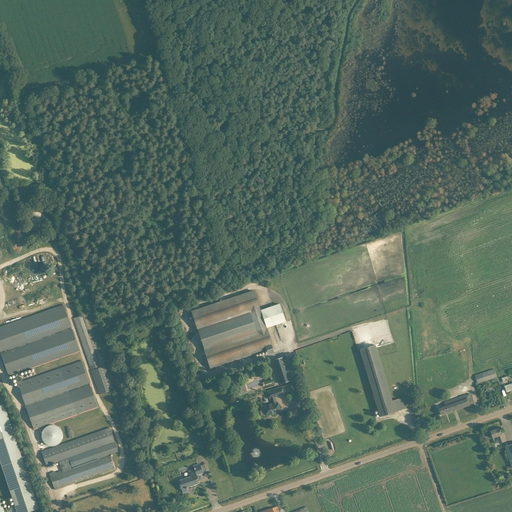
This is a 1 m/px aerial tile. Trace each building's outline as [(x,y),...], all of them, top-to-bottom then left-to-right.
[(218,366),(239,359),(266,350),(268,354),(274,352),(272,348),(273,348),(266,328),(285,321),(279,304),(260,311),(254,291),(249,292),(191,312),(197,331),(203,350),(209,369),(211,368),(212,372),(219,370),(218,366)] [(66,305),(0,325),(0,348),(8,375),(16,373),(16,372),(80,352),(66,305)] [(359,350),(360,352),(379,417),(395,412),(405,409),(402,398),(392,401),(375,345),(359,350)] [(287,369),(283,357),(273,360),(280,384),(290,381),(288,373),(290,372),(288,368),(287,369)] [(33,428),(98,409),(85,361),(22,379),(21,376),(18,377),(33,428)] [(113,390),(105,366),(102,367),(91,371),(99,395),(113,390)] [(478,384),(497,377),(494,369),(475,375),(478,384)] [(235,384),(237,392),(243,390),(240,382),(235,384)] [(282,387),(277,388),(267,392),(270,399),(272,404),(264,406),(264,408),(263,408),(261,409),(260,411),(260,413),(261,414),(263,415),(265,415),(266,415),(267,416),(278,412),(277,410),(279,409),(277,402),(276,402),(275,397),(284,394),(282,387)] [(442,415),(473,404),(470,393),(444,402),(445,405),(439,407),(442,415)] [(41,438),(57,447),(66,431),(49,422),(41,438)] [(112,429),(42,449),(46,465),(59,461),(62,470),(55,472),(55,471),(50,473),(54,488),(115,470),(111,454),(119,452),(112,429)] [(499,429),(491,432),(493,438),(497,437),(500,443),(505,441),(502,434),(501,435),(499,429)] [(197,475),(203,473),(200,464),(193,466),(194,470),(188,472),(190,477),(179,481),(176,482),(178,487),(180,486),(181,488),(183,493),(188,492),(186,488),(187,488),(187,487),(198,483),(196,479),(198,479),(197,475)]
